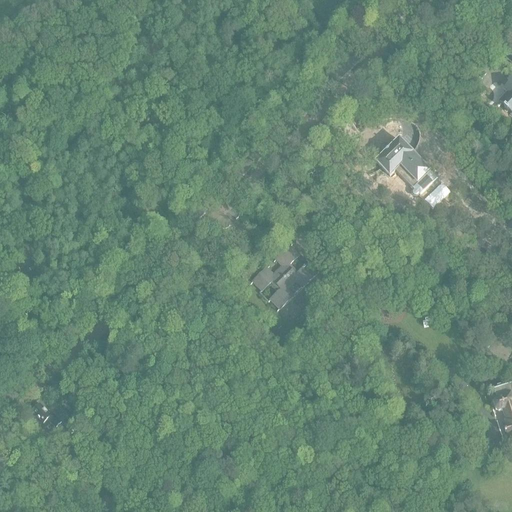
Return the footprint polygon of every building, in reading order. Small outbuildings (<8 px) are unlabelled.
[(503,55),(511,63),(511,45),(503,55)] [(511,83),(504,92),(507,96),(499,104),(504,109),(503,110),(507,113),(508,112),(511,116),(511,83)] [(412,155),(399,142),(376,163),(390,177),(402,166),(418,183),(411,189),(413,191),(412,192),(412,194),(412,196),(414,197),(416,198),(418,197),(419,196),(420,198),(438,180),(430,171),(429,171),(422,164),(431,156),(435,144),(420,139),(412,155)] [(299,257),(299,256),(290,247),(276,261),(282,267),(273,276),(267,269),(253,283),(262,292),(271,284),(279,292),(270,301),(279,310),(294,297),(287,290),(296,282),(303,288),(316,275),(307,266),(299,274),(290,265),(299,257)] [(382,333),(383,327),(380,324),(375,325),(374,331),(377,334),(382,333)] [(322,332),(317,340),(324,345),(325,344),(329,346),(332,340),(329,338),(329,337),(322,332)] [(511,383),(511,384),(509,385),(508,383),(504,384),(504,386),(502,387),(500,386),(497,387),(496,389),(494,390),(493,390),(493,391),(494,392),(496,400),(494,400),(493,404),(495,411),(499,412),(505,410),(508,421),(504,422),(506,428),(504,429),(507,435),(509,435),(511,444),(511,383)] [(54,426),(58,423),(40,405),(33,413),(44,424),(48,420),(54,426)] [(75,426),(70,421),(65,426),(69,431),(75,426)]
